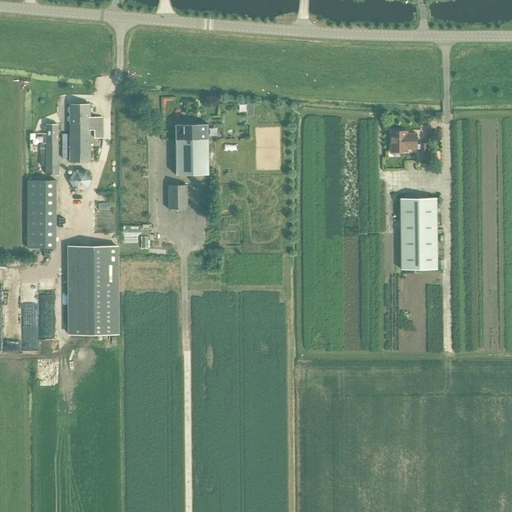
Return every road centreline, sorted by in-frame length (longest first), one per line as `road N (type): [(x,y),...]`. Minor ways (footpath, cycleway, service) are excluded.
road 1 (tertiary): [(511,36),(301,32),(0,6)]
road 2 (track): [(185,252),(190,511)]
